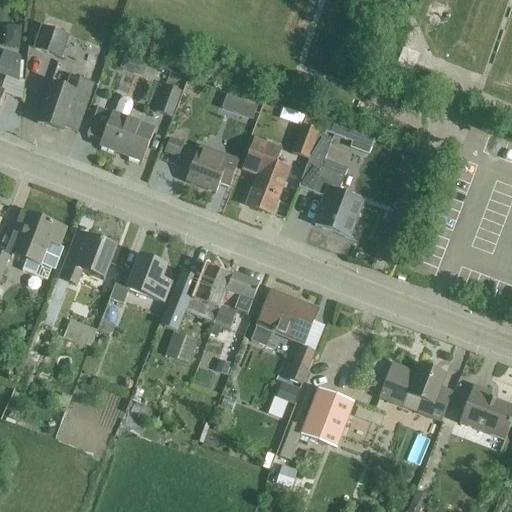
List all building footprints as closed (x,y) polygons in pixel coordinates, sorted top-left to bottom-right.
[(25,48),(24,28),(9,29),(10,49),(25,48)] [(35,51),(61,60),(69,37),(42,28),(35,51)] [(398,63),(395,69),(411,75),(411,73),(413,67),(418,56),(402,50),(398,63)] [(4,53),(0,63),(0,75),(19,82),(21,59),(4,53)] [(411,75),(409,79),(433,89),(435,83),(438,77),(422,71),(413,67),(411,73),(411,75)] [(85,111),(94,86),(71,78),(67,90),(51,85),(37,125),(63,134),(72,107),(85,111)] [(181,93),(165,87),(155,113),(170,119),(181,93)] [(438,96),(436,101),(446,106),(448,100),(438,96)] [(115,116),(113,115),(98,109),(87,137),(102,143),(99,148),(142,164),(155,131),(128,121),(133,109),(133,104),(131,101),(127,99),(122,100),(119,103),(115,116)] [(247,104),(242,119),(252,122),(257,107),(247,104)] [(328,126),(325,135),(352,145),(355,136),(328,126)] [(292,157),(307,163),(318,136),(302,130),(292,157)] [(176,133),(173,142),(183,145),(186,137),(176,133)] [(332,141),(319,136),(298,189),(324,200),(321,209),(314,227),(348,240),(360,209),(362,203),(338,194),(347,170),(324,161),(332,141)] [(169,140),(163,154),(177,159),(183,145),(173,142),(169,140)] [(246,207),(270,217),(287,173),(275,168),(281,153),(253,142),(242,170),(258,177),(246,207)] [(239,163),(201,149),(194,166),(192,165),(185,184),(214,195),(218,185),(229,189),(239,163)] [(396,171),(407,175),(413,160),(402,156),(396,171)] [(62,250),(60,250),(67,232),(30,218),(14,257),(31,263),(26,275),(48,284),(62,250)] [(74,246),(59,284),(67,287),(78,291),(84,276),(105,284),(117,252),(89,241),(86,251),(74,246)] [(0,255),(0,286),(1,287),(12,260),(0,255)] [(123,272),(110,304),(126,310),(132,294),(165,307),(172,289),(164,285),(169,272),(140,261),(134,277),(123,272)] [(165,307),(159,325),(175,331),(187,301),(207,309),(202,322),(213,326),(214,326),(232,277),(202,265),(195,284),(177,277),(172,289),(165,307)] [(258,287),(232,277),(214,326),(220,329),(229,332),(236,313),(247,317),(258,287)] [(59,284),(52,300),(61,303),(67,287),(59,284)] [(271,295),(258,327),(255,325),(250,341),(266,348),(272,332),(303,345),(316,313),(271,295)] [(70,320),(63,338),(93,350),(99,334),(100,331),(70,320)] [(100,331),(99,334),(110,338),(114,327),(103,323),(100,331)] [(213,326),(210,336),(217,338),(220,329),(214,326),(213,326)] [(188,366),(198,341),(172,331),(163,357),(188,366)] [(301,388),(314,354),(300,348),(286,383),(301,388)] [(220,363),(216,375),(226,378),(230,366),(220,363)] [(408,398),(422,403),(417,416),(440,425),(452,394),(439,389),(444,377),(419,368),(416,376),(392,367),(380,401),(404,410),(408,398)] [(285,387),(279,402),(293,408),(299,392),(285,387)] [(475,390),(460,428),(504,446),(511,426),(511,411),(487,402),(490,395),(475,390)] [(319,392),(301,437),(337,451),(342,439),(355,406),(319,392)] [(62,397),(58,407),(66,411),(71,400),(63,397),(62,397)] [(11,414),(9,419),(17,423),(19,418),(11,414)] [(426,464),(433,434),(409,429),(402,459),(426,464)] [(267,455),(261,469),(269,473),(275,459),(267,455)] [(290,490),(295,475),(281,470),(276,485),(290,490)] [(413,506),(410,511),(421,511),(422,510),(423,511),(428,498),(417,494),(413,506)]
